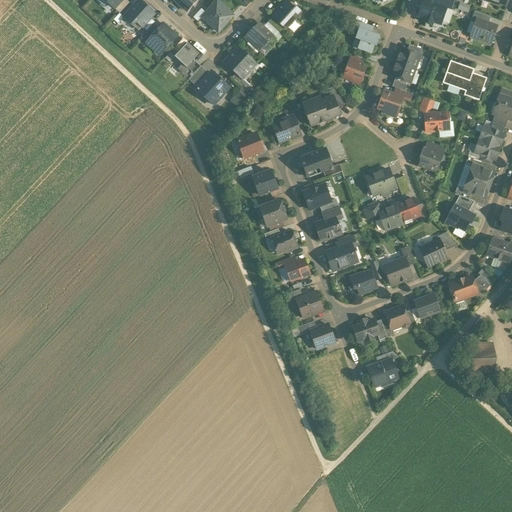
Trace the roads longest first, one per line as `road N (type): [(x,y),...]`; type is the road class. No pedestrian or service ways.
road 1 (track): [(47,0),(193,144),(330,470),(436,359)]
road 2 (residential): [(359,111),(327,137),(278,155),(337,314)]
road 3 (residential): [(511,154),(476,248),(446,277),(337,314)]
road 4 (residential): [(155,0),(218,54),(265,0)]
